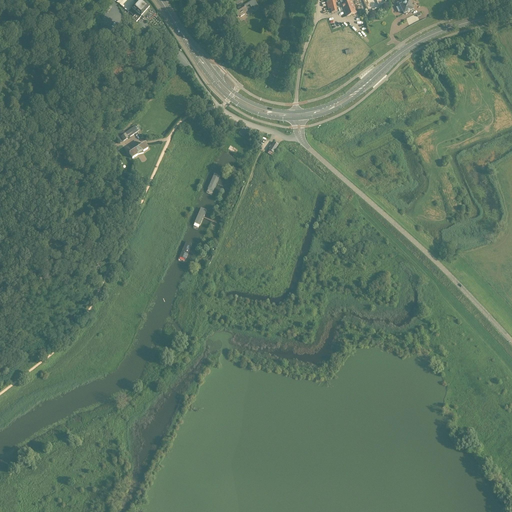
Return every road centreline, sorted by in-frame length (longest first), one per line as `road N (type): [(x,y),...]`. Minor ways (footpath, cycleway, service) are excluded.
road 1 (unclassified): [(511,344),(306,146),(295,115)]
road 2 (primary): [(295,115),(346,99),(429,35),(511,11)]
road 3 (track): [(274,132),(212,262)]
